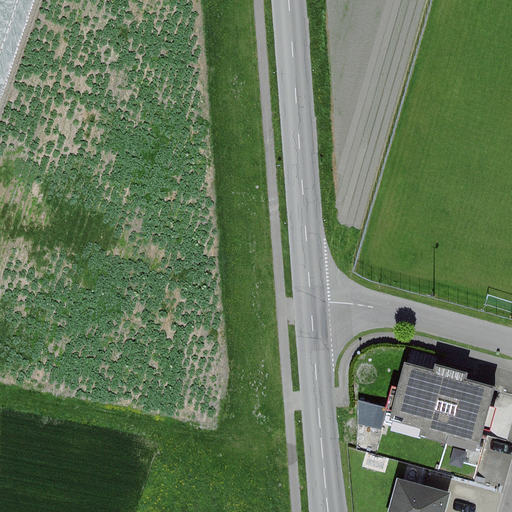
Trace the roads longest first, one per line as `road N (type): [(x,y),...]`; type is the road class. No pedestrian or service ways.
road 1 (primary): [(311,301),(289,0)]
road 2 (primary): [(329,511),(311,301)]
road 3 (residential): [(311,301),(385,308),(511,342)]
